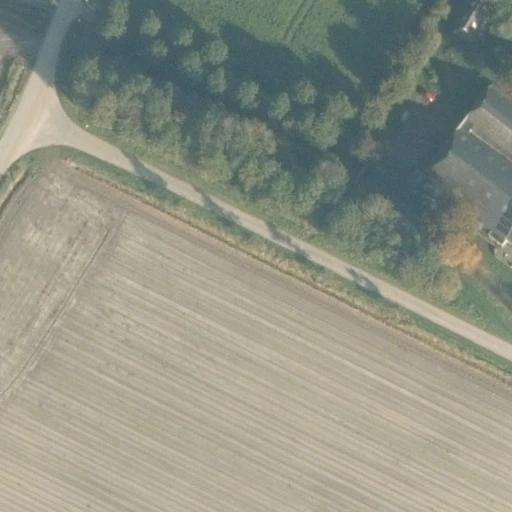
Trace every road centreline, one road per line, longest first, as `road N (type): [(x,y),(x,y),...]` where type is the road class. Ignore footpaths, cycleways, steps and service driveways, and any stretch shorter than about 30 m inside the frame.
road 1 (unclassified): [(511,356),(26,116)]
road 2 (tertiary): [(26,116),(72,0)]
